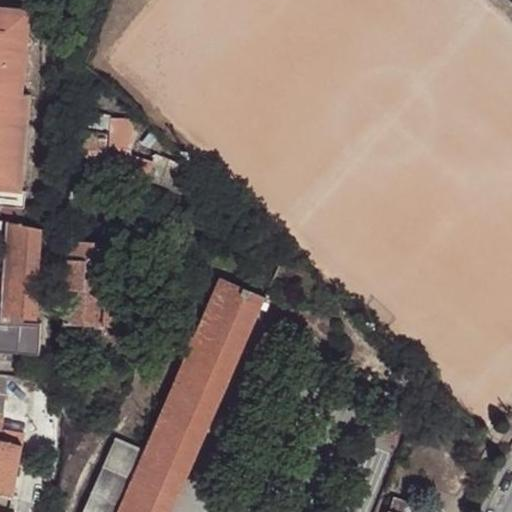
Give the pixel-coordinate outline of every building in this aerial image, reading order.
[(0,192),(23,194),(24,193),(33,97),(25,97),(33,11),(0,8),(0,192)] [(134,119),(112,119),(112,148),(126,149),(134,149),(134,119)] [(155,154),(165,158),(180,164),(181,159),(142,124),(138,128),(145,135),(143,138),(140,141),(155,154)] [(107,164),(108,148),(108,138),(68,137),(69,164),(89,164),(107,164)] [(126,149),(112,148),(108,148),(107,164),(89,164),(89,171),(89,175),(106,175),(130,178),(133,161),(125,159),(126,149)] [(170,190),(180,164),(165,158),(155,154),(150,164),(133,161),(130,178),(147,181),(170,190)] [(89,171),(89,164),(69,164),(69,182),(89,182),(89,175),(89,171)] [(187,197),(197,178),(180,164),(170,190),(187,197)] [(27,193),(24,193),(23,194),(0,192),(0,208),(26,210),(27,193)] [(0,208),(0,220),(24,226),(26,210),(0,208)] [(80,243),(110,244),(112,208),(82,208),(80,243)] [(24,226),(0,220),(0,231),(1,231),(0,244),(0,322),(23,324),(38,325),(39,319),(42,230),(24,226)] [(70,243),(64,327),(132,330),(134,303),(107,301),(110,244),(80,243),(70,243)] [(150,278),(151,293),(173,292),(172,279),(150,278)] [(183,489),(266,299),(221,280),(195,339),(187,358),(145,454),(155,458),(148,473),(183,489)] [(43,326),(39,319),(38,325),(23,324),(19,356),(33,357),(40,358),(43,326)] [(0,354),(19,356),(23,324),(0,322),(0,354)] [(187,358),(195,339),(190,338),(182,356),(187,358)] [(66,374),(67,385),(78,383),(77,373),(66,374)] [(40,405),(45,405),(46,405),(47,394),(36,394),(34,405),(40,405)] [(55,432),(44,432),(42,455),(54,457),(55,450),(55,432)] [(21,439),(4,434),(3,441),(23,446),(21,439)] [(0,468),(17,473),(23,446),(3,441),(0,440),(0,468)] [(155,458),(145,454),(115,441),(84,511),(173,511),(183,489),(148,473),(155,458)] [(0,497),(12,500),(17,473),(0,468),(0,497)] [(430,511),(396,500),(391,511),(430,511)]
